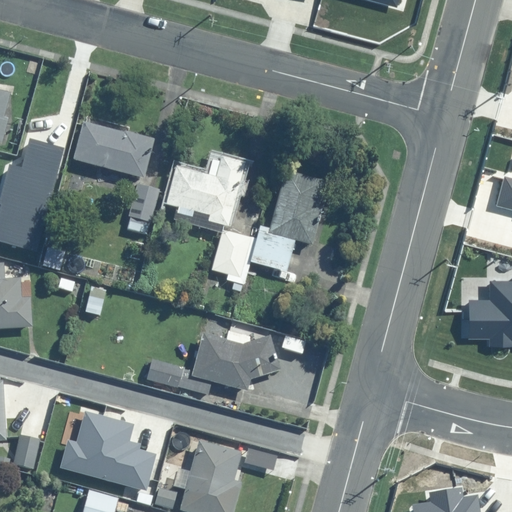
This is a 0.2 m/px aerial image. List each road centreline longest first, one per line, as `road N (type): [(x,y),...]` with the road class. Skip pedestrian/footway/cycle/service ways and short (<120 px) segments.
road 1 (residential): [(3,0),(443,116)]
road 2 (unclassified): [(369,392),(443,116)]
road 3 (residential): [(369,392),(511,431)]
road 4 (unclassified): [(338,511),(369,392)]
road 5 (unclassified): [(443,116),(474,0)]
